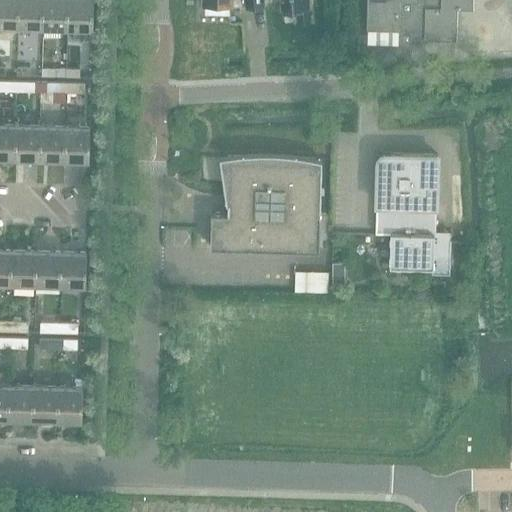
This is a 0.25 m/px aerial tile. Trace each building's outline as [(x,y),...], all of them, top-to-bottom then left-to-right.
[(0,0),(0,24),(18,25),(19,0),(0,0)] [(43,26),(44,0),(19,0),(18,25),(43,26)] [(68,26),(69,0),(44,0),(43,26),(68,26)] [(69,0),(68,26),(93,27),(94,0),(69,0)] [(244,0),(245,5),(263,4),(262,0),(280,0),(281,9),(302,8),(301,0),(244,0)] [(367,0),(366,27),(398,28),(397,45),(414,46),(415,38),(456,39),(457,7),(473,8),(473,0),(367,0)] [(16,73),(30,74),(30,66),(16,65),(16,73)] [(41,74),(54,75),(54,66),(41,66),(41,74)] [(65,75),(79,75),(79,67),(66,67),(65,75)] [(17,90),(17,79),(0,78),(0,89),(2,89),(2,103),(15,103),(15,90),(17,90)] [(17,79),(17,90),(35,90),(35,80),(17,79)] [(67,91),(67,80),(46,80),(46,91),(67,91)] [(67,80),(67,91),(84,92),(85,81),(67,80)] [(0,155),(15,156),(16,124),(0,123),(0,155)] [(40,156),(41,125),(16,124),(15,156),(40,156)] [(65,157),(66,125),(41,125),(40,156),(65,157)] [(66,125),(65,157),(90,158),(91,126),(66,125)] [(320,215),(316,214),(318,159),(309,155),(293,153),(267,151),(241,152),(219,156),(227,209),(227,212),(211,211),(210,246),(319,249),(320,215)] [(432,272),(449,273),(451,229),(435,229),(437,154),(385,152),(377,160),(375,232),(390,232),(389,265),(432,266),(432,272)] [(0,281),(12,282),(13,249),(0,248),(0,281)] [(37,282),(38,249),(13,249),(12,282),(37,282)] [(62,283),(62,250),(38,249),(37,282),(62,283)] [(62,250),(62,283),(87,284),(87,251),(62,250)] [(294,290),(328,291),(328,270),(294,269),(294,290)] [(0,329),(10,330),(11,320),(0,319),(0,329)] [(11,320),(10,330),(28,330),(28,320),(11,320)] [(60,331),(61,321),(39,320),(39,331),(60,331)] [(61,321),(60,331),(77,332),(77,322),(61,321)] [(0,345),(10,346),(10,335),(0,335),(0,345)] [(10,335),(10,346),(27,347),(28,336),(10,335)] [(60,347),(60,337),(39,336),(39,347),(60,347)] [(60,337),(60,347),(77,348),(77,337),(60,337)] [(0,416),(8,416),(9,384),(0,383),(0,416)] [(33,417),(34,384),(9,384),(8,416),(33,417)] [(58,418),(59,385),(34,384),(33,417),(58,418)] [(59,385),(58,418),(83,418),(84,385),(59,385)]
